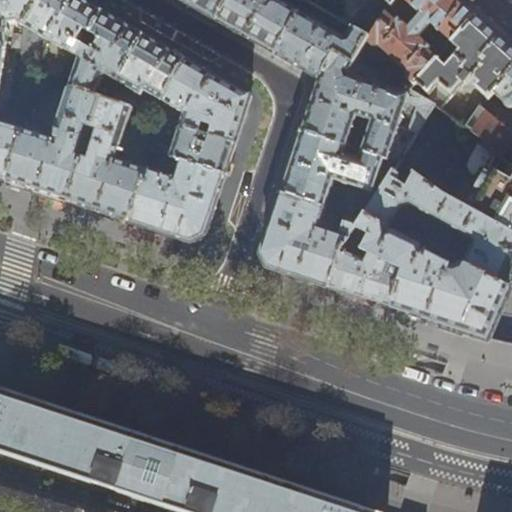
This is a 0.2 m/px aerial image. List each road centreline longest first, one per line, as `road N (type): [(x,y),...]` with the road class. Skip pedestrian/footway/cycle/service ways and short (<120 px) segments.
road 1 (residential): [(129,0),(274,81),(281,94),(201,336)]
road 2 (secondary): [(511,429),(399,402),(201,336)]
road 3 (secondary): [(201,336),(0,264)]
road 4 (residential): [(511,361),(461,511)]
